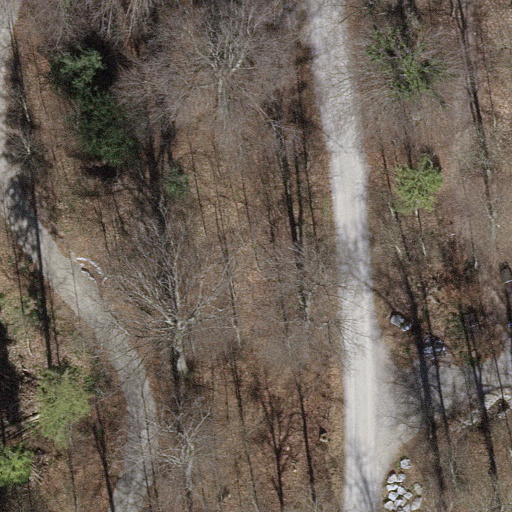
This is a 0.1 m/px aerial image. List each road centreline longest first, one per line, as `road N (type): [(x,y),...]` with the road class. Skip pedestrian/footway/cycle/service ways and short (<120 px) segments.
road 1 (track): [(326,0),(356,287),(361,511)]
road 2 (track): [(364,432),(511,369)]
